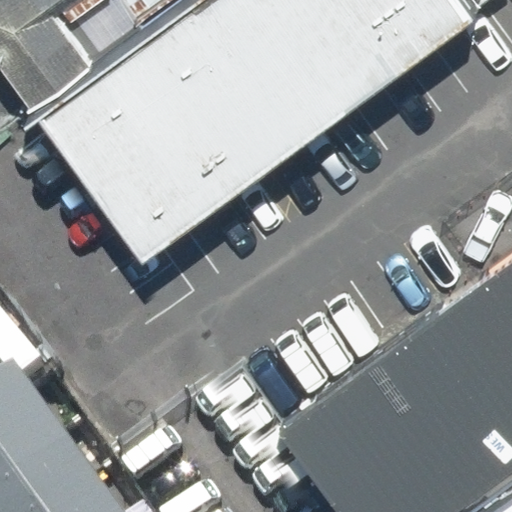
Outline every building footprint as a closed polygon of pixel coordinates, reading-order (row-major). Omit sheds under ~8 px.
[(0,0),(0,17),(40,72),(139,0),(0,0)] [(473,0),(166,0),(49,85),(155,230),(473,0)] [(511,247),(290,408),(366,511),(444,511),(511,463),(511,247)] [(101,511),(21,401),(0,415),(0,511),(101,511)] [(511,511),(511,464),(446,511),(511,511)]
